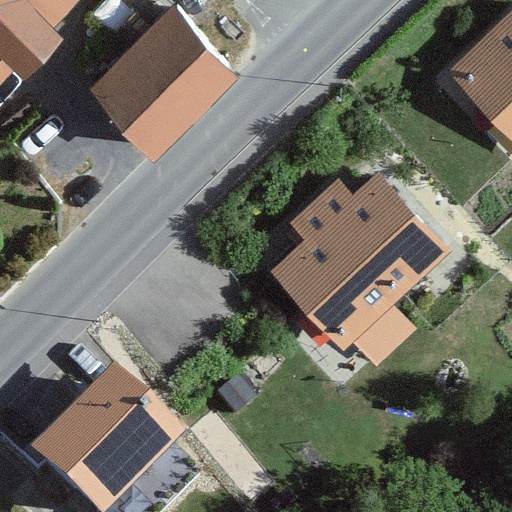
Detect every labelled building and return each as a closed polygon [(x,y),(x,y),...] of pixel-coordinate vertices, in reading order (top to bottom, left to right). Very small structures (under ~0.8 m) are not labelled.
[(0,0),(0,81),(76,0),(0,0)] [(172,9),(86,90),(152,159),(238,78),(172,9)] [(511,15),(455,69),(511,128),(511,15)] [(314,237),(279,269),(345,340),(445,247),(379,175),(353,199),(338,183),(298,220),(314,237)] [(115,360),(33,443),(103,511),(104,511),(186,429),(115,360)]
